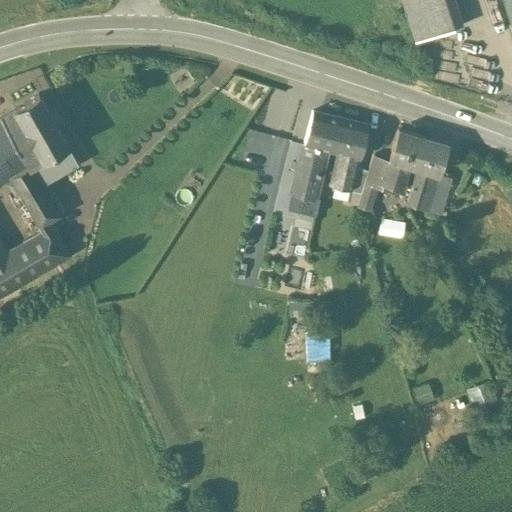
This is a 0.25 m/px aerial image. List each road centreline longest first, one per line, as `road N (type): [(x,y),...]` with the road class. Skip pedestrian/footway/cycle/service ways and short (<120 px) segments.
road 1 (secondary): [(137,26),(194,31),(511,138)]
road 2 (secondary): [(0,44),(137,26)]
